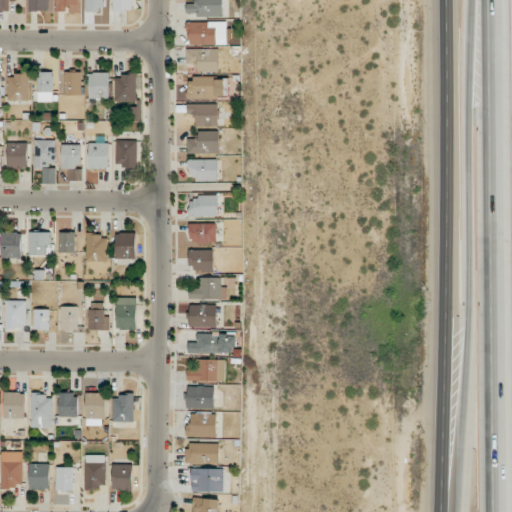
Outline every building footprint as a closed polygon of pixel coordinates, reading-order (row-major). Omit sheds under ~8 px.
[(0,0),(0,10),(10,11),(10,0),(0,0)] [(49,0),(29,0),(30,11),(49,10),(49,0)] [(55,0),(56,12),(78,12),(78,0),(55,0)] [(104,0),(85,0),(86,12),(104,12),(104,0)] [(134,0),(113,0),(113,9),(134,10),(134,0)] [(223,16),(222,0),(197,0),(197,4),(186,4),(186,13),(197,13),(197,16),(223,16)] [(226,44),(226,21),(186,22),(187,33),(191,32),(191,44),(226,44)] [(219,49),(187,48),(186,65),(196,65),(196,71),(219,71),(219,49)] [(38,72),(38,102),(53,101),(53,72),(38,72)] [(65,95),(83,95),(82,72),(64,72),(65,95)] [(90,72),(89,98),(109,99),(110,73),(90,72)] [(9,101),(30,100),(30,74),(8,75),(9,101)] [(115,101),(136,101),(137,75),(116,75),(115,101)] [(188,98),(224,98),(225,78),(188,77),(188,98)] [(196,126),(219,126),(219,104),(187,104),(187,114),(196,114),(196,126)] [(132,120),(142,120),(141,107),(131,107),(132,120)] [(187,139),(188,154),(220,153),(219,131),(199,131),(199,138),(187,139)] [(55,166),(56,140),(35,140),(34,166),(55,166)] [(117,140),(116,164),(126,164),(126,168),(138,168),(138,141),(117,140)] [(27,142),(7,143),(8,168),(28,168),(27,142)] [(90,169),(110,168),(110,143),(89,143),(90,169)] [(81,144),(62,145),(62,168),(71,168),(71,180),(82,180),(82,167),(81,167),(81,144)] [(218,180),(218,159),(188,160),(189,181),(218,180)] [(56,168),(43,168),(43,184),(56,183),(56,168)] [(218,216),(218,196),(189,197),(190,217),(218,216)] [(216,223),(191,223),(191,243),(216,243),(216,223)] [(2,258),(23,257),(22,232),(1,232),(2,258)] [(52,232),(30,232),(29,255),(51,255),(52,232)] [(76,232),(60,232),(60,252),(75,252),(76,232)] [(136,258),(136,232),(116,233),(116,259),(136,258)] [(107,262),(108,234),(87,234),(86,261),(107,262)] [(214,250),(189,250),(189,270),(214,269),(214,250)] [(190,288),(190,299),(228,298),(228,289),(222,289),(222,277),(200,277),(200,288),(190,288)] [(116,298),(117,329),(138,329),(137,297),(116,298)] [(27,326),(27,300),(6,300),(6,326),(27,326)] [(109,330),(109,316),(104,316),(104,303),(90,303),(89,330),(109,330)] [(217,327),(217,304),(190,305),(190,327),(217,327)] [(61,330),(78,331),(79,306),(62,306),(61,330)] [(50,309),(34,309),(34,329),(50,330),(50,309)] [(189,353),(237,352),(236,334),(197,335),(197,342),(188,342),(189,353)] [(225,381),(226,359),(198,359),(198,368),(188,368),(188,381),(225,381)] [(215,387),(188,386),(188,408),(214,409),(215,387)] [(24,418),(25,392),(5,392),(4,418),(24,418)] [(105,419),(105,393),(86,392),(86,419),(105,419)] [(59,416),(78,417),(78,393),(59,393),(59,416)] [(53,395),(32,394),(31,427),(53,428),(53,395)] [(114,422),(135,422),(135,395),(113,395),(114,422)] [(186,436),(216,437),(217,413),(192,413),(191,424),(186,424),(186,436)] [(187,463),(219,463),(219,443),(187,443),(187,463)] [(24,451),(2,451),(2,487),(24,487),(24,451)] [(85,488),(106,488),(106,455),(86,455),(85,488)] [(50,463),(30,464),(30,489),(50,489),(50,463)] [(133,464),(113,464),(113,490),(133,490),(133,464)] [(56,491),(74,491),(74,467),(57,467),(56,491)] [(224,469),(192,468),(191,491),(224,491),(224,469)] [(218,511),(219,499),(193,498),(192,511),(218,511)]
